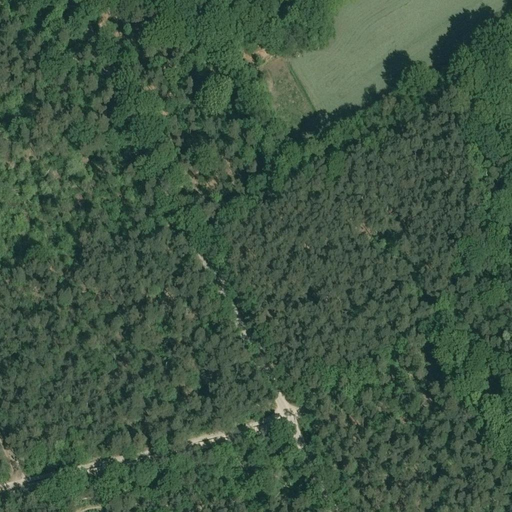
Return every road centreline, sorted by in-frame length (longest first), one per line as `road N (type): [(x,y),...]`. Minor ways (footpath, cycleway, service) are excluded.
road 1 (unclassified): [(335,511),(73,0)]
road 2 (track): [(0,495),(287,416)]
road 3 (track): [(287,416),(425,327),(511,283)]
road 4 (track): [(425,327),(511,471)]
